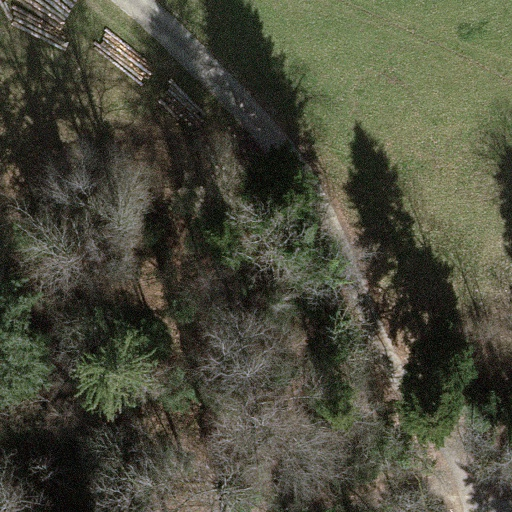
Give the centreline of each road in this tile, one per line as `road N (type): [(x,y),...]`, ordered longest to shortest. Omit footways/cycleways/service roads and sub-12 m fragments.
road 1 (track): [(478,511),(470,471),(385,370),(325,217),(274,143),(121,0)]
road 2 (track): [(340,511),(511,465)]
